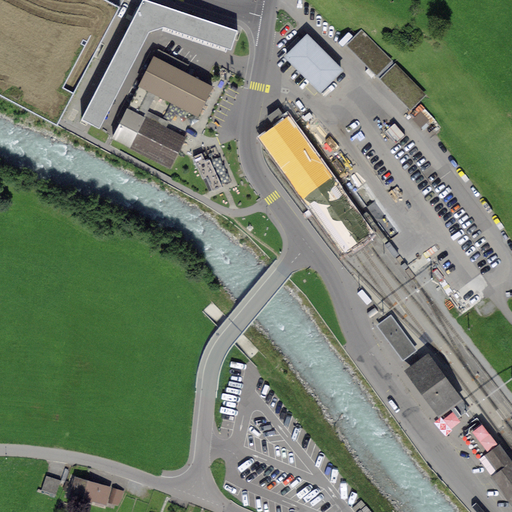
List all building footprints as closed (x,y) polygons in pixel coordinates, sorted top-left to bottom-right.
[(0,0),(0,95),(57,126),(121,7),(120,7),(123,0),(0,0)] [(149,32),(163,28),(231,50),(237,30),(146,0),(142,0),(81,119),(99,128),(149,32)] [(362,31),(348,44),(382,78),(395,65),(362,31)] [(287,56),(320,90),(341,69),(307,35),(287,56)] [(153,91),(198,115),(212,87),(184,73),(188,64),(158,49),(125,115),(117,111),(105,133),(130,145),(129,146),(170,167),(185,138),(140,115),(153,91)] [(382,78),(411,107),(424,94),(395,65),(382,78)] [(268,116),(276,128),(263,137),(345,252),(346,251),(350,257),(355,253),(363,248),(370,242),(374,239),(370,234),(371,233),(288,118),(287,119),(279,108),(268,116)] [(422,111),(413,118),(420,127),(429,120),(422,111)] [(230,183),(217,147),(195,155),(208,191),(230,183)] [(379,325),(403,357),(414,349),(391,317),(379,325)] [(448,404),(456,398),(440,376),(441,373),(439,370),(436,370),(427,359),(410,371),(421,386),(419,389),(421,392),(425,392),(439,411),(448,404)] [(458,396),(456,398),(448,404),(457,417),(468,409),(458,396)] [(464,436),(511,501),(511,465),(511,463),(511,462),(511,461),(508,456),(506,458),(481,423),(464,436)] [(55,494),(60,480),(46,475),(41,490),(55,494)] [(97,500),(96,504),(103,506),(108,488),(77,479),(76,480),(74,479),(72,486),(74,487),(72,495),(83,498),(84,496),(97,500)] [(113,489),(109,502),(115,504),(119,491),(113,489)]
